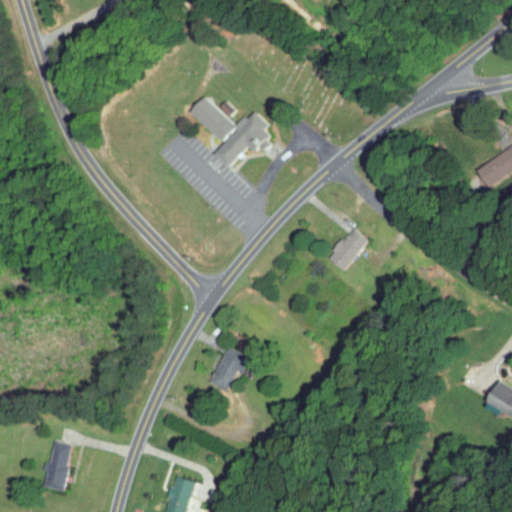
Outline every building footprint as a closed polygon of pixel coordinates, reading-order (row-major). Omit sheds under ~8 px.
[(175,105),(207,135),(222,119),(190,89),(175,105)] [(213,161),(232,140),(241,149),(254,135),(251,133),(258,125),(237,105),(222,121),(224,122),(199,148),(213,161)] [(463,165),(475,182),(511,155),(499,138),(463,165)] [(331,265),(353,233),(337,222),(315,253),(331,265)] [(212,386),(232,350),(216,341),(196,377),(212,386)] [(470,399),(506,411),(511,393),(511,384),(479,374),(470,399)] [(59,439),(39,434),(29,481),(48,485),(59,439)] [(154,507),(174,511),(180,475),(160,471),(154,507)]
